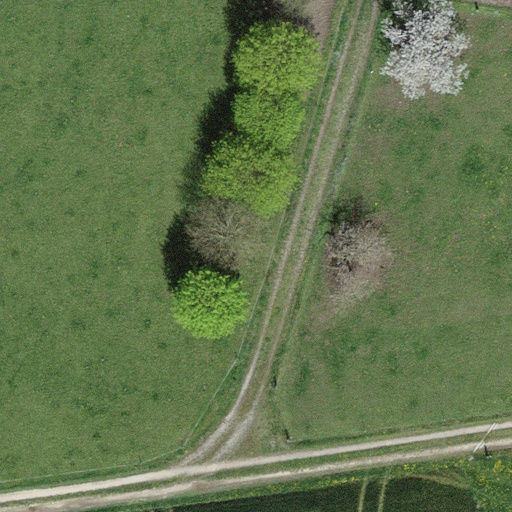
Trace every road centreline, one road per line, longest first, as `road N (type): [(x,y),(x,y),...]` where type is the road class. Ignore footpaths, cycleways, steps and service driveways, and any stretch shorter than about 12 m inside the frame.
road 1 (track): [(368,0),(243,397),(215,437),(167,480)]
road 2 (track): [(167,480),(511,432)]
road 3 (track): [(167,480),(0,504)]
